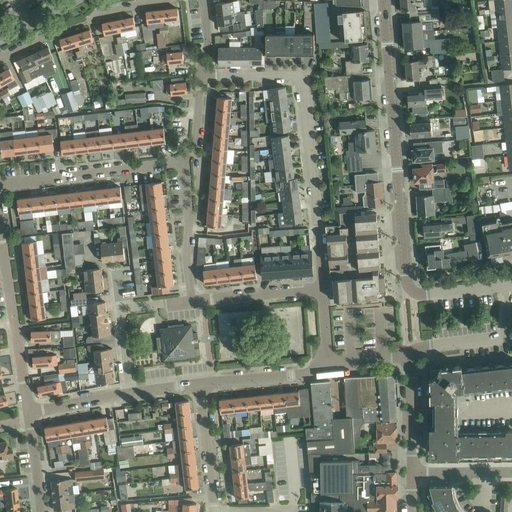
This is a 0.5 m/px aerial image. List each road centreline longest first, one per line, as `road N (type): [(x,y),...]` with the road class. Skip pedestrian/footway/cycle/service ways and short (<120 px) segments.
road 1 (residential): [(322,288),(302,75),(200,74)]
road 2 (residential): [(414,293),(405,277),(383,0)]
road 3 (residential): [(0,185),(183,162)]
road 4 (residential): [(28,409),(1,242)]
road 5 (residential): [(129,393),(122,310),(191,302)]
road 6 (residential): [(411,350),(503,335),(510,286)]
road 7 (residential): [(191,302),(183,162)]
road 8 (residential): [(199,383),(309,373),(328,363)]
road 9 (residential): [(213,511),(199,383)]
road 10 (residential): [(411,472),(411,350)]
